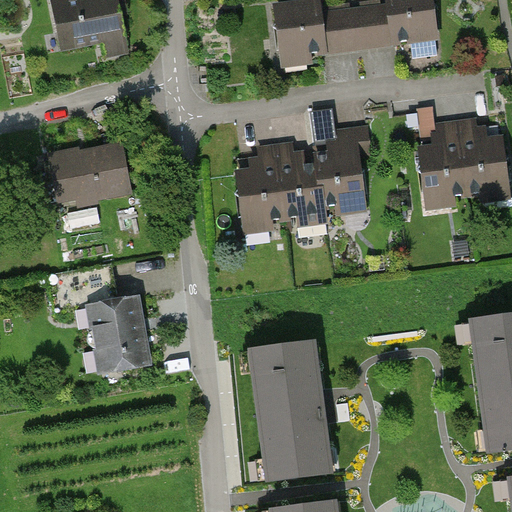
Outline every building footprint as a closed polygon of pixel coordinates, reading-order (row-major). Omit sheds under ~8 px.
[(127,0),(51,0),(65,63),(138,47),(127,0)] [(392,0),(280,15),(286,62),(444,41),(438,0),(392,0)] [(413,134),(421,218),(511,208),(511,184),(506,125),(413,134)] [(367,145),(241,166),(255,247),(381,226),(367,145)] [(52,161),(60,208),(138,194),(129,147),(52,161)] [(143,301),(85,307),(94,380),(151,374),(143,301)] [(511,448),(511,318),(474,324),(491,451),(511,448)] [(330,472),(312,344),(252,353),(270,480),(330,472)] [(349,404),(338,406),(340,423),(351,422),(349,404)]
